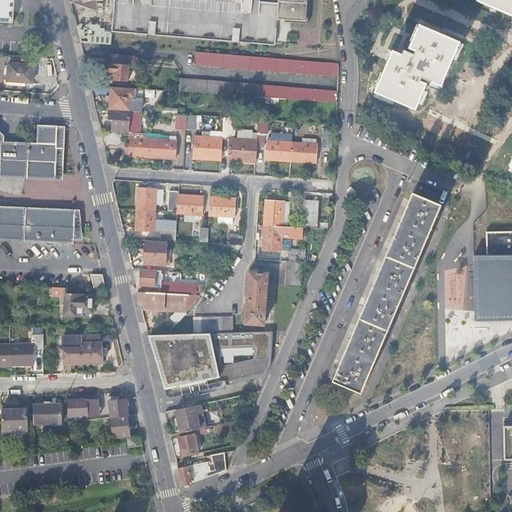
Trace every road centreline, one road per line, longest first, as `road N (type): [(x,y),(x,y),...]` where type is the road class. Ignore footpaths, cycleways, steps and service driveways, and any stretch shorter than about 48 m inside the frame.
road 1 (residential): [(226,490),(335,224),(342,142)]
road 2 (residential): [(278,462),(404,166)]
road 3 (residential): [(97,173),(324,186)]
road 4 (residential): [(307,449),(511,353)]
road 5 (tertiary): [(143,381),(97,173)]
road 6 (residential): [(0,386),(143,381)]
road 7 (residential): [(342,142),(347,63),(338,0)]
road 8 (tertiary): [(172,511),(143,381)]
